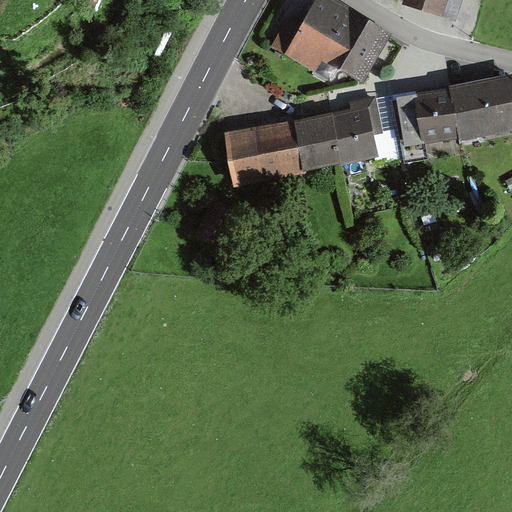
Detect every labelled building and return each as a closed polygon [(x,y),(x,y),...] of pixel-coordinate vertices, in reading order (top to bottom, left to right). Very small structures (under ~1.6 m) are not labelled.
[(393,33),(335,0),(322,0),(309,24),(294,15),(277,45),(330,76),(337,64),(366,80),(393,33)] [(450,0),(416,0),(447,11),(450,0)] [(511,84),(398,104),(406,150),(511,132),(511,84)] [(357,116),(229,143),(238,187),(379,158),(383,165),(400,161),(394,131),(383,134),(377,104),(356,109),(357,116)] [(240,209),(217,197),(198,236),(221,247),(240,209)]
